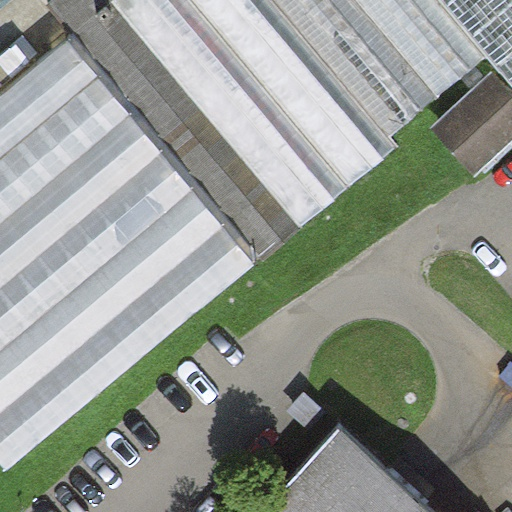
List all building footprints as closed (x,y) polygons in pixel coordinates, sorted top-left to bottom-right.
[(126,0),(67,0),(58,8),(266,259),(303,228),(119,6),(126,0)] [(511,0),(126,0),(119,6),(303,228),(495,69),(511,89),(511,0)] [(58,8),(0,55),(0,439),(19,462),(266,259),(58,8)] [(480,178),(511,147),(511,102),(489,79),(434,130),(480,178)] [(446,511),(353,427),(275,511),(446,511)]
